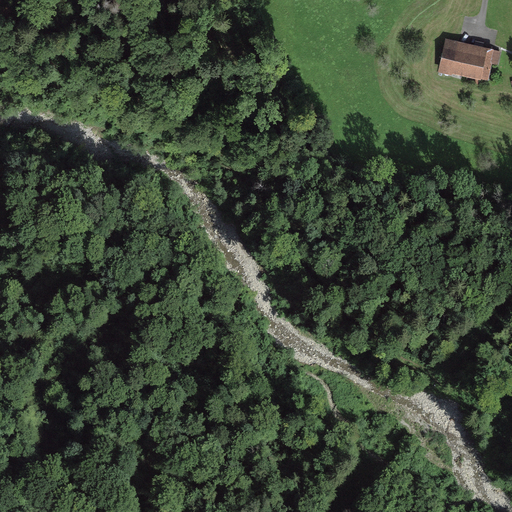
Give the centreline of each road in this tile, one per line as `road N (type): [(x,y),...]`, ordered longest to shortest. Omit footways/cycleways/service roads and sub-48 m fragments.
road 1 (track): [(336,326),(341,314),(331,287),(291,239),(212,162),(171,146),(141,113),(146,58),(171,22),(164,0)]
road 2 (track): [(205,373),(207,327),(194,285),(175,273),(125,278)]
road 3 (track): [(270,96),(249,96),(236,42),(219,16),(190,0)]
road 4 (track): [(301,455),(286,429),(205,373)]
